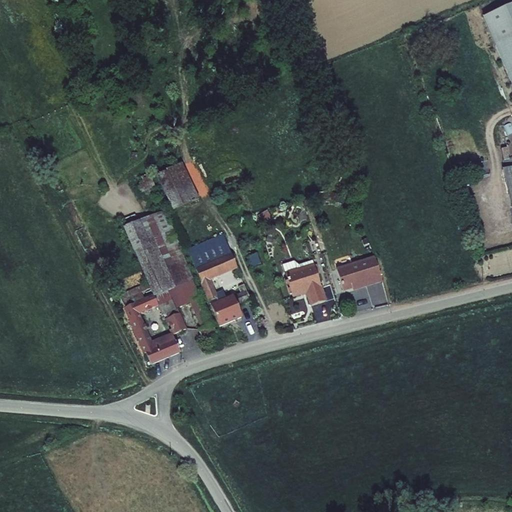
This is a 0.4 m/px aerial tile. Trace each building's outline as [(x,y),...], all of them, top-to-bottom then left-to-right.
[(511,3),(483,15),(511,83),(511,3)] [(501,149),(503,161),(509,160),(506,147),(501,149)] [(182,163),(155,174),(173,211),(200,199),(182,163)] [(511,166),(501,169),(511,211),(511,166)] [(157,189),(149,174),(135,180),(142,196),(157,189)] [(149,289),(152,295),(153,295),(158,306),(162,316),(178,309),(190,303),(195,300),(200,298),(192,280),(194,279),(178,244),(180,243),(166,210),(138,221),(122,228),(146,284),(149,289)] [(262,224),(272,218),(267,210),(258,216),(262,224)] [(120,221),(122,228),(138,221),(135,215),(120,221)] [(195,269),(231,254),(223,233),(186,249),(194,268),(195,268),(195,269)] [(209,302),(217,298),(216,293),(215,290),(211,281),(216,278),(237,269),(231,254),(195,269),(201,283),(200,284),(208,302),(209,302)] [(261,264),(256,254),(246,258),(251,269),(261,264)] [(382,282),(374,256),(336,268),(343,292),(353,289),(354,291),(382,282)] [(282,265),(285,273),(286,272),(287,271),(296,268),(297,269),(314,263),(313,260),(299,265),(294,261),(282,265)] [(286,272),(285,273),(289,285),(290,288),(292,294),(293,298),(302,295),(306,294),(307,298),(310,307),(327,301),(322,286),(321,286),(317,275),(314,266),(314,263),(297,269),(296,268),(287,271),(286,272)] [(211,281),(215,290),(220,288),(216,278),(211,281)] [(149,289),(146,284),(119,296),(124,308),(134,304),(133,303),(143,298),(141,293),(149,289)] [(241,293),(247,291),(244,285),(238,287),(241,293)] [(223,291),(216,293),(217,298),(209,302),(210,304),(226,298),(223,291)] [(241,293),(234,296),(238,306),(251,301),(247,291),(246,291),(241,293)] [(173,335),(172,333),(151,342),(139,314),(158,306),(153,295),(152,295),(143,298),(133,303),(134,304),(124,308),(123,308),(143,353),(145,353),(151,366),(180,353),(173,335)] [(210,304),(219,327),(243,318),(238,306),(234,296),(233,295),(226,298),(210,304)] [(195,300),(190,303),(197,317),(202,314),(195,300)] [(170,334),(172,333),(173,335),(187,329),(178,309),(166,315),(167,319),(164,320),(167,325),(169,324),(171,329),(169,331),(170,334)]
